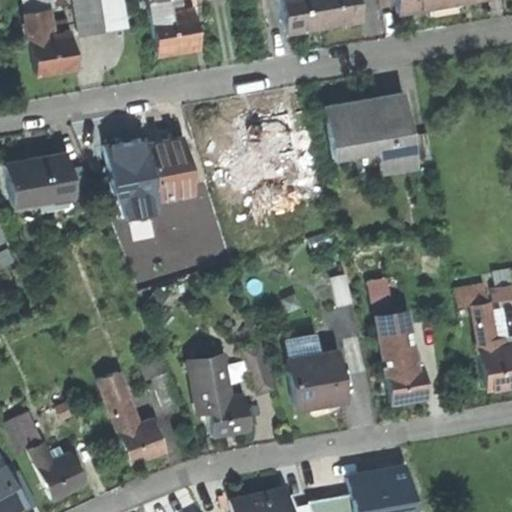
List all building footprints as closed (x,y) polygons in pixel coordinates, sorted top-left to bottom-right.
[(20,0),(23,13),(41,10),(54,8),(53,0),(20,0)] [(105,26),(101,0),(71,0),(76,30),(105,26)] [(121,0),(101,0),(105,26),(125,23),(121,0)] [(197,46),(190,7),(167,11),(164,0),(145,0),(155,54),(197,46)] [(164,0),(167,11),(190,7),(195,6),(194,0),(164,0)] [(321,25),(316,0),(278,0),(284,31),(321,25)] [(316,0),(321,25),(358,19),(354,0),(316,0)] [(440,3),(439,0),(392,0),(395,11),(440,3)] [(41,10),(23,13),(33,75),(74,68),(68,31),(45,35),(41,10)] [(400,92),(321,105),(330,157),(375,149),(379,171),(413,165),(400,92)] [(288,113),(244,121),(251,160),(295,153),(288,113)] [(118,126),(102,129),(105,145),(109,172),(114,198),(152,191),(144,151),(123,155),(118,126)] [(427,131),(413,134),(417,160),(432,158),(427,131)] [(144,151),(152,191),(154,200),(191,193),(180,136),(143,144),(144,151)] [(109,172),(105,145),(90,147),(95,174),(109,172)] [(63,154),(2,165),(9,207),(37,202),(36,198),(69,192),(66,168),(63,154)] [(66,168),(69,192),(70,196),(73,196),(72,195),(85,193),(81,166),(66,168)] [(344,274),(329,277),(335,306),(350,303),(344,274)] [(483,284),(453,290),(456,306),(470,304),(486,301),(483,284)] [(511,284),(491,288),(493,300),(511,296),(511,284)] [(488,314),(486,301),(470,304),(477,350),(502,346),(501,337),(493,338),(491,324),(498,323),(497,313),(488,314)] [(404,316),(374,321),(388,403),(426,396),(420,363),(413,365),(404,316)] [(283,339),(286,359),(316,354),(312,335),(283,339)] [(257,344),(241,350),(255,393),(272,387),(257,344)] [(511,344),(502,346),(477,350),(482,386),(511,381),(511,344)] [(316,354),(286,359),(284,360),(292,407),(343,398),(335,351),(316,354)] [(160,355),(140,363),(146,379),(149,378),(166,371),(160,355)] [(220,360),(188,366),(194,404),(204,402),(210,435),(247,428),(241,395),(227,397),(220,360)] [(117,371),(96,379),(128,464),(163,450),(151,418),(137,424),(117,371)] [(166,371),(149,378),(161,407),(178,400),(166,371)] [(66,401),(54,407),(60,418),(71,413),(66,401)] [(27,411),(3,423),(18,453),(25,449),(42,441),(27,411)] [(51,460),(42,441),(25,449),(50,498),(83,482),(68,452),(51,460)] [(385,471),(347,478),(352,511),(409,511),(402,466),(384,469),(385,471)] [(288,511),(288,510),(283,488),(228,500),(230,511),(288,511)]
